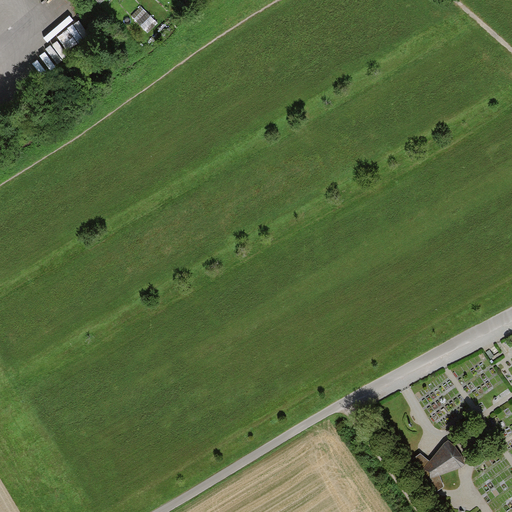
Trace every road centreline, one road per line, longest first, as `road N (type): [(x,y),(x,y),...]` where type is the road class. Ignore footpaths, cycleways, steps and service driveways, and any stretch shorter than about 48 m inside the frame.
road 1 (unclassified): [(511,313),(158,511)]
road 2 (track): [(418,511),(342,403)]
